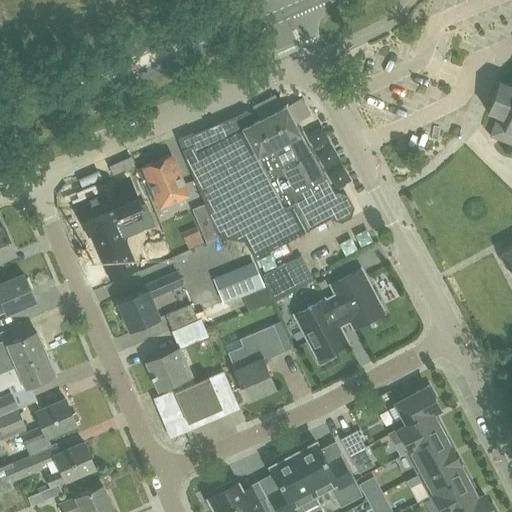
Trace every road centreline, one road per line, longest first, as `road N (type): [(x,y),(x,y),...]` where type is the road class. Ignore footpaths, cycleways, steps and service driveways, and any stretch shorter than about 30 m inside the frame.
road 1 (residential): [(163,479),(33,177)]
road 2 (residential): [(163,479),(453,335)]
road 3 (residential): [(453,335),(307,60)]
road 4 (secondary): [(0,121),(282,0)]
road 5 (residential): [(307,60),(33,177)]
road 6 (residential): [(511,444),(453,335)]
